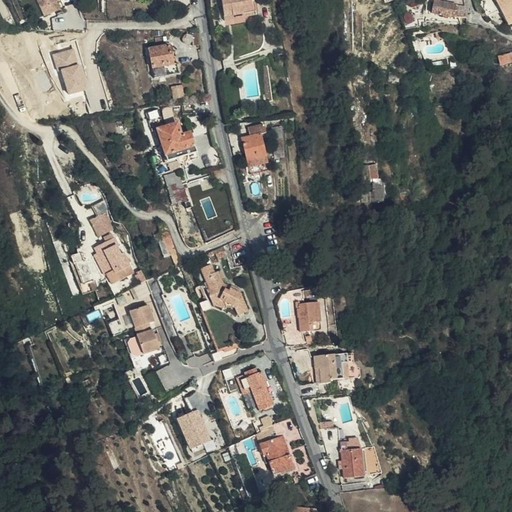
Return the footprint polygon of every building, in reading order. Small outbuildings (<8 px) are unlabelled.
[(244,0),(246,0),(214,0),(218,20),(228,18),(227,14),(235,13),(245,11),(244,0)] [(250,15),(247,0),(246,0),(244,0),(245,11),(235,13),(236,17),(250,15)] [(511,23),(511,0),(497,0),(510,25),(511,23)] [(441,3),(427,2),(426,15),(450,17),(451,5),(442,4),(441,3)] [(460,6),(451,5),(450,17),(459,18),(460,6)] [(149,76),(177,69),(175,58),(169,59),(164,42),(142,48),(149,76)] [(185,97),(183,85),(172,87),(175,99),(185,97)] [(167,159),(173,157),(180,155),(182,159),(196,154),(188,129),(179,132),(174,120),(162,124),(155,108),(142,112),(148,130),(152,129),(155,135),(157,135),(167,159)] [(246,127),(248,135),(259,133),(264,132),(262,123),(246,127)] [(270,128),(274,167),(278,166),(278,160),(280,159),(278,127),(270,128)] [(245,161),(264,157),(259,133),(249,135),(240,137),(245,161)] [(267,171),(264,157),(245,161),(248,175),(267,171)] [(380,160),(372,160),(373,174),(381,174),(380,160)] [(187,198),(176,171),(162,176),(172,203),(187,198)] [(384,197),(386,179),(377,179),(376,197),(384,197)] [(89,215),(92,221),(101,217),(98,210),(102,208),(97,198),(84,204),(89,215)] [(89,215),(81,219),(84,225),(92,221),(89,215)] [(152,242),(147,243),(153,258),(163,254),(154,228),(147,231),(152,242)] [(143,245),(147,243),(152,242),(147,231),(139,234),(143,245)] [(94,240),(89,243),(92,250),(87,253),(96,272),(93,273),(98,283),(121,273),(116,263),(117,262),(112,251),(109,253),(105,246),(107,245),(103,236),(102,237),(100,233),(92,236),(94,240)] [(83,245),(87,253),(92,250),(89,243),(83,245)] [(228,255),(225,247),(216,251),(219,259),(228,255)] [(87,286),(70,248),(58,254),(62,262),(65,261),(75,282),(79,280),(83,287),(87,286)] [(93,273),(96,272),(87,253),(84,254),(93,273)] [(202,289),(206,298),(218,297),(226,307),(230,304),(234,306),(233,311),(243,307),(237,291),(236,290),(227,286),(217,281),(215,275),(212,268),(209,269),(206,262),(196,267),(206,287),(202,289)] [(133,280),(128,270),(124,272),(125,274),(121,276),(125,284),(133,280)] [(135,280),(121,287),(126,297),(140,290),(135,280)] [(218,297),(206,298),(208,301),(232,312),(233,311),(234,306),(230,304),(226,307),(218,297)] [(301,315),(303,329),(323,328),(320,300),(300,302),(300,307),(300,308),(302,308),(303,315),(301,315)] [(156,321),(150,304),(130,310),(136,327),(134,327),(138,337),(139,336),(146,356),(162,350),(155,330),(153,331),(151,323),(156,321)] [(316,371),(317,382),(325,381),(325,380),(361,376),(360,366),(355,363),(354,353),(309,358),(311,372),(316,371)] [(257,374),(255,369),(245,373),(248,378),(239,382),(246,397),(255,394),(261,408),(273,403),(268,391),(272,389),(264,371),(257,374)] [(245,373),(238,377),(239,382),(248,378),(245,373)] [(178,419),(190,448),(211,440),(198,410),(178,419)] [(263,428),(254,430),(259,441),(275,435),(269,423),(263,426),(263,428)] [(275,435),(259,441),(263,453),(266,452),(274,471),(281,468),(282,469),(283,469),(284,470),(294,466),(280,433),(275,435)] [(241,441),(236,443),(242,455),(246,453),(241,441)] [(351,451),(340,452),(342,480),(363,478),(362,467),(366,467),(364,450),(351,451)] [(285,476),(277,479),(280,487),(286,484),(286,485),(290,483),(288,478),(286,478),(286,476),(285,477),(285,476)]
